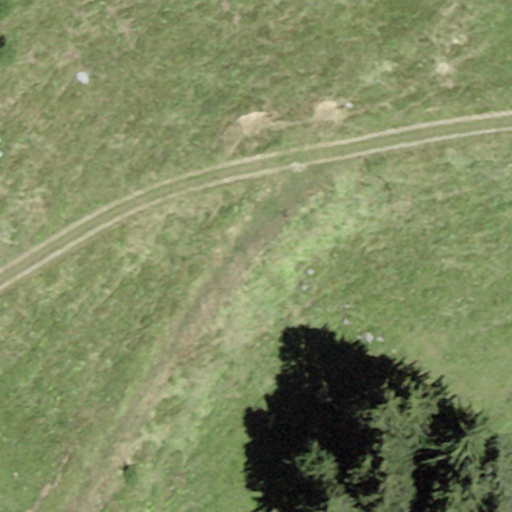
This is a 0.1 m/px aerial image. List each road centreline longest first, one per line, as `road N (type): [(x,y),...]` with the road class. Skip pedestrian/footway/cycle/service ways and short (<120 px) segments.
road 1 (track): [(0,282),(191,191),(295,161),(511,134)]
road 2 (track): [(295,161),(295,187),(188,326),(75,511)]
